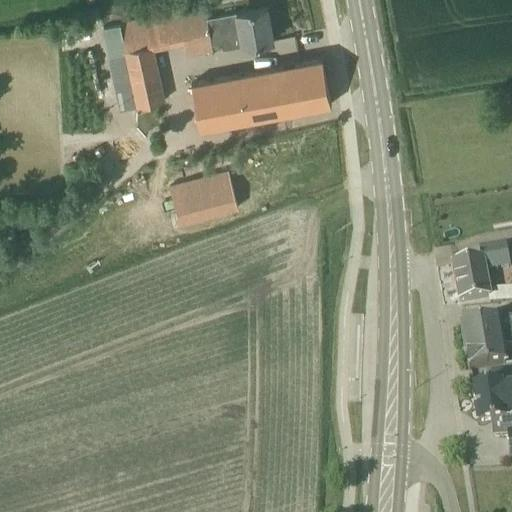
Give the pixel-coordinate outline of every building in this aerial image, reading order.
[(207,17),(211,37),(211,41),(221,39),(223,47),(242,43),(243,45),(273,39),(267,6),(237,11),(237,12),(207,17)] [(170,45),(211,37),(207,17),(205,7),(119,22),(137,105),(164,99),(154,51),(170,48),(170,45)] [(327,101),(317,56),(185,83),(194,129),(327,101)] [(227,168),(168,183),(177,219),(210,211),(236,204),(227,168)] [(504,245),(480,250),(482,261),(452,266),(458,304),(490,298),(485,272),(508,268),(504,245)] [(511,300),(511,288),(495,289),(495,302),(511,300)] [(497,320),(462,326),(469,371),(505,365),(502,348),(511,346),(511,318),(497,320)] [(501,381),(471,386),(477,424),(507,419),(507,417),(511,415),(511,381),(501,383),(501,381)]
